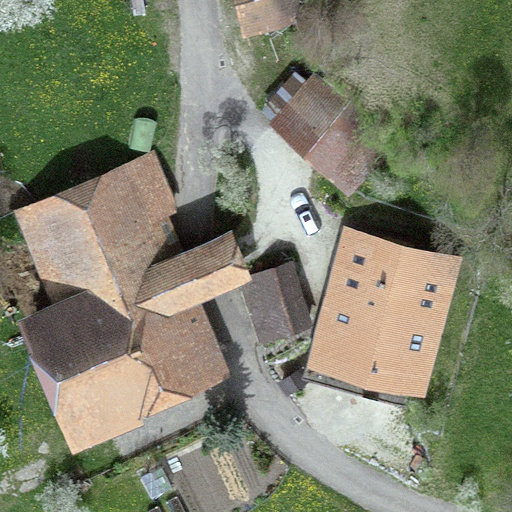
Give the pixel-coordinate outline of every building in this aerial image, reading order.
[(248,0),(254,21),(313,7),(311,0),(248,0)] [(281,116),(354,183),(392,142),(320,74),(281,116)] [(207,364),(178,293),(201,283),(190,250),(164,260),(142,207),(171,195),(152,148),(16,205),(57,305),(37,313),(80,416),(207,364)] [(416,372),(447,259),(353,234),(323,347),(416,372)] [(247,265),(269,331),(289,325),(267,259),(247,265)] [(335,355),(330,378),(383,389),(388,365),(335,355)]
